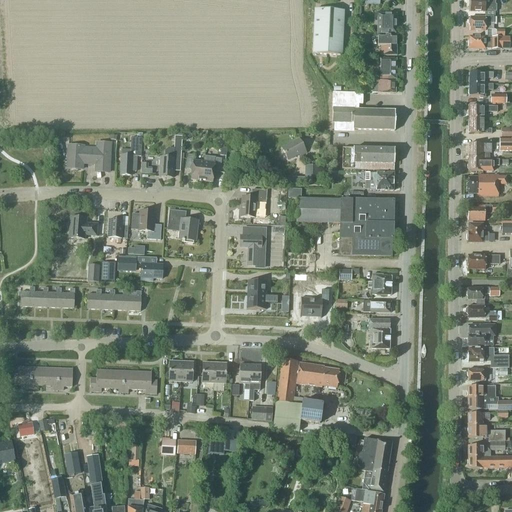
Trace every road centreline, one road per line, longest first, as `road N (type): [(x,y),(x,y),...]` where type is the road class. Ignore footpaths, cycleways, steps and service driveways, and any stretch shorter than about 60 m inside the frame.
road 1 (residential): [(456,487),(456,60)]
road 2 (tertiary): [(403,379),(408,0)]
road 3 (residential): [(215,341),(219,210),(210,199),(0,198)]
road 4 (residential): [(0,349),(215,341)]
road 5 (residential): [(215,341),(301,344),(403,379)]
road 6 (tertiary): [(389,511),(403,379)]
